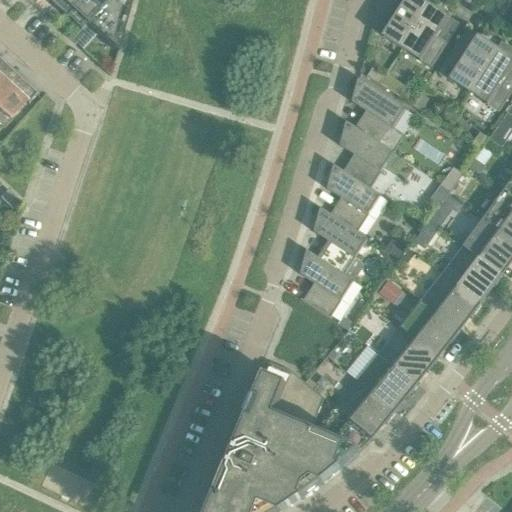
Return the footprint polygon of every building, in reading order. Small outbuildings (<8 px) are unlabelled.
[(70,11),(80,0),(51,0),(50,2),(65,16),(70,11)] [(117,54),(131,0),(80,0),(70,11),(71,11),(66,17),(80,31),(86,25),(117,54)] [(402,51),(431,7),(420,0),(379,0),(371,31),(372,32),(402,51)] [(432,71),(461,26),(431,7),(402,51),(432,71)] [(469,94),(497,50),(501,44),(484,33),(480,39),(467,30),(438,75),(469,94)] [(499,114),(511,94),(511,50),(502,44),(498,50),(497,50),(469,94),(499,114)] [(0,93),(17,75),(6,64),(4,66),(0,62),(0,93)] [(379,86),(384,78),(374,71),(369,80),(379,86)] [(28,106),(36,96),(27,87),(29,85),(17,75),(0,93),(0,127),(2,129),(25,103),(28,106)] [(406,111),(359,80),(358,83),(363,86),(353,102),(352,104),(366,113),(355,129),(357,131),(382,148),(382,147),(383,147),(406,111)] [(398,98),(405,87),(395,81),(388,91),(398,98)] [(421,113),(427,103),(419,98),(413,108),(421,113)] [(370,191),(394,154),(383,147),(382,147),(382,148),(357,131),(355,129),(347,124),(346,127),(351,130),(341,146),(340,148),(354,157),(343,173),(345,174),(345,175),(370,191)] [(480,152),(486,143),(478,137),(472,146),(480,152)] [(358,234),(381,198),(370,191),(345,175),(345,174),(343,173),(334,167),(333,170),(338,173),(328,189),(327,191),(328,191),(341,200),(330,216),(333,218),(332,218),(357,234),(358,234)] [(451,192),(463,176),(453,169),(442,185),(451,192)] [(511,180),(503,193),(511,199),(511,180)] [(439,208),(451,192),(442,185),(430,201),(439,208)] [(19,203),(6,191),(0,198),(0,200),(11,211),(19,203)] [(511,199),(503,193),(483,221),(511,241),(511,199)] [(345,277),(368,241),(358,234),(357,234),(332,218),(333,218),(330,216),(321,210),(320,213),(325,216),(315,232),(314,234),(328,243),(317,259),(319,260),(319,261),(344,277),(345,277)] [(511,265),(511,241),(483,221),(463,248),(503,278),(511,265)] [(503,278),(463,248),(442,276),(482,306),(503,278)] [(330,321),(354,283),(345,277),(344,277),(319,261),(319,260),(317,259),(307,253),(306,255),(307,255),(311,258),(301,274),(300,277),(301,277),(314,285),(303,302),(301,300),(300,302),(330,321)] [(461,333),(482,306),(442,276),(421,303),(461,333)] [(461,333),(421,303),(400,330),(439,361),(461,333)] [(439,361),(400,330),(379,356),(417,388),(439,361)] [(417,388),(379,356),(357,383),(395,415),(417,388)] [(343,469),(339,467),(343,458),(344,458),(344,457),(343,457),(350,451),(359,455),(361,453),(357,451),(361,442),(362,441),(361,441),(372,440),(335,409),(314,433),(311,432),(324,401),(324,400),(293,374),(270,364),(208,511),(285,511),(302,502),(304,500),(303,499),(300,498),(304,489),(305,489),(305,488),(305,487),(312,482),(322,486),(322,487),(324,485),(328,475),(333,477),(343,469)] [(395,415),(357,383),(335,409),(372,440),(374,440),(395,415)]
